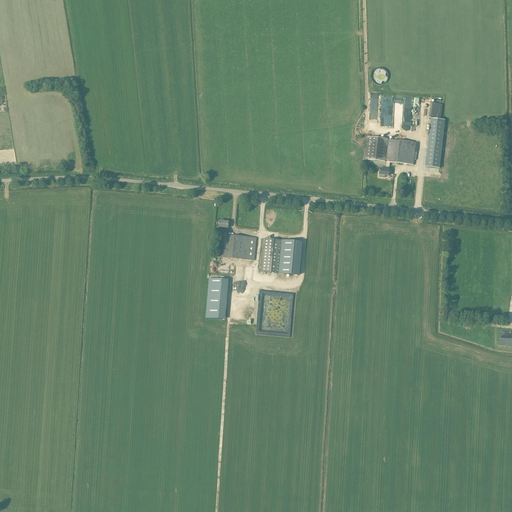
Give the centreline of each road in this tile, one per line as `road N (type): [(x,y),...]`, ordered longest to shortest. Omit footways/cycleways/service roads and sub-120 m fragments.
road 1 (unclassified): [(511,221),(92,177),(0,180)]
road 2 (track): [(367,128),(363,0)]
